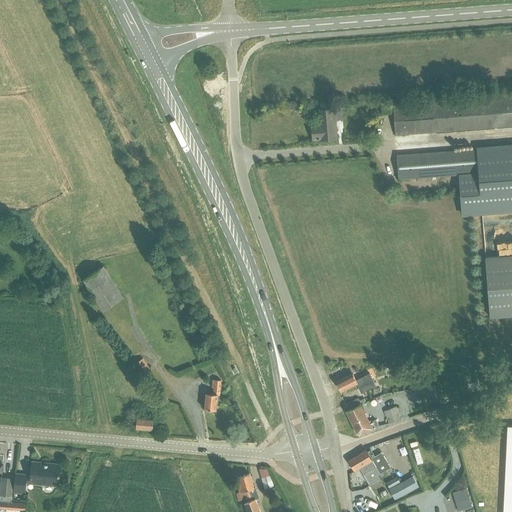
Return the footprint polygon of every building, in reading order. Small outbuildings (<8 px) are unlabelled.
[(511,95),(393,106),(396,134),(511,124),(511,95)] [(321,139),(336,138),(334,108),(316,109),(317,124),(311,125),(312,138),(320,138),(321,139)] [(511,210),(511,144),(475,148),(397,154),(399,178),(459,173),(461,195),(462,214),(482,213),(511,210)] [(511,315),(511,255),(486,258),(490,317),(511,315)] [(105,311),(125,297),(105,267),(85,281),(105,311)] [(142,375),(150,369),(143,359),(135,364),(142,375)] [(362,393),(376,385),(370,373),(356,380),(353,374),(337,382),(342,392),(357,384),(362,393)] [(220,395),(222,380),(213,379),(212,387),(214,387),(214,394),(207,393),(205,410),(217,411),(218,395),(220,395)] [(361,404),(360,400),(359,398),(345,404),(345,405),(348,410),(361,404)] [(361,404),(348,410),(360,434),(360,435),(379,425),(376,419),(374,420),(374,421),(370,423),(361,404)] [(397,407),(384,411),(389,424),(401,419),(397,407)] [(153,429),(154,421),(139,419),(138,427),(153,429)] [(511,511),(511,425),(508,426),(503,511),(511,511)] [(419,464),(426,462),(418,439),(412,441),(419,464)] [(365,450),(348,460),(354,471),(360,468),(370,485),(380,479),(378,475),(390,468),(381,453),(375,456),(372,459),(367,451),(366,449),(365,450)] [(60,483),(61,465),(51,464),(51,465),(42,464),(42,463),(33,462),(31,476),(30,476),(29,482),(34,482),(35,484),(43,484),(46,482),(60,483)] [(15,492),(25,493),(27,475),(17,474),(15,492)] [(241,482),(238,483),(240,492),(244,491),(248,502),(245,503),(248,511),(260,511),(255,500),(260,498),(256,488),(255,489),(250,474),(239,477),(241,482)] [(412,475),(400,482),(397,476),(386,482),(396,499),(419,486),(412,475)] [(14,479),(2,478),(0,501),(0,508),(26,511),(26,503),(12,502),(13,497),(14,479)] [(453,494),(458,511),(462,511),(473,509),(467,490),(453,494)] [(369,505),(371,510),(383,506),(381,501),(369,505)]
